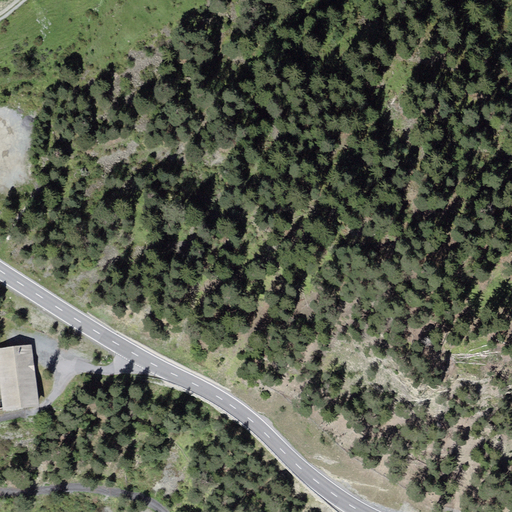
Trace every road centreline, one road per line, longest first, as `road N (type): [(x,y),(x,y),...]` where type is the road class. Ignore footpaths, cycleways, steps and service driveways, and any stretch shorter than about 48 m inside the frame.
road 1 (primary): [(362,511),(242,412),(0,269)]
road 2 (track): [(0,415),(38,399),(61,355),(111,372),(136,368),(143,358)]
road 3 (track): [(163,511),(102,489),(0,491)]
